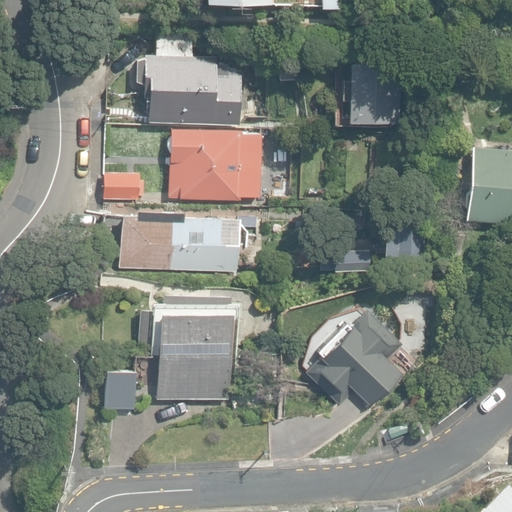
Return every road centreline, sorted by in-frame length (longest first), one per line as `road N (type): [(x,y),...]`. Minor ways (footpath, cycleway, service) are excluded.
road 1 (residential): [(511,404),(432,467),(402,477),(145,491),(108,499),(93,511)]
road 2 (residential): [(24,0),(43,104),(40,174),(0,225)]
